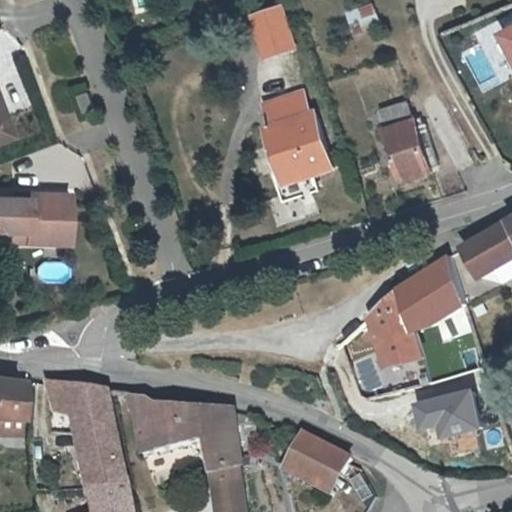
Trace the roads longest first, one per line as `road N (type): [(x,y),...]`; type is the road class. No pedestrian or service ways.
road 1 (residential): [(178,295),(511,195)]
road 2 (residential): [(178,295),(70,0)]
road 3 (residential): [(229,398),(346,441),(398,477),(426,511)]
road 4 (residential): [(229,398),(97,372)]
road 5 (residential): [(97,372),(108,328),(178,295)]
